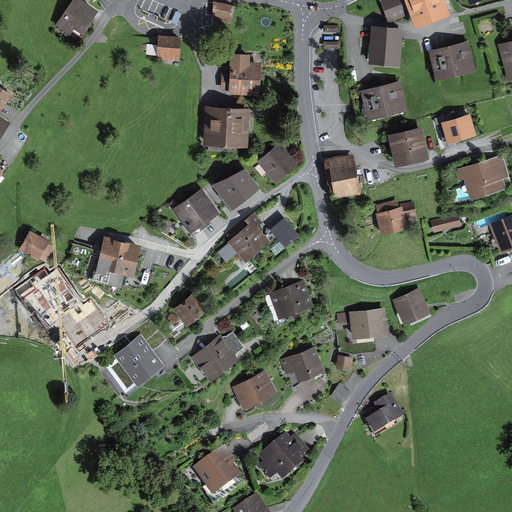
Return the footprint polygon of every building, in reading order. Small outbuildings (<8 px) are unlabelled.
[(95,12),(77,0),(74,0),(58,25),(69,32),(74,26),(82,31),(95,12)] [(379,0),(386,19),(387,22),(409,14),(414,28),(451,15),(451,13),(446,0),(379,0)] [(231,5),(214,1),(211,18),(228,21),(231,5)] [(402,30),(370,27),(368,65),(373,65),(400,67),(402,30)] [(182,38),(159,35),(157,58),(180,61),(180,57),(182,38)] [(511,40),(499,44),(508,82),(511,80),(511,40)] [(457,44),(428,52),(436,80),(474,70),(467,41),(457,44)] [(250,55),(230,54),(229,72),(221,72),(221,90),(229,90),(229,94),(235,94),(260,95),(261,63),(250,62),(250,55)] [(14,90),(0,80),(0,105),(2,107),(14,90)] [(400,81),(360,91),(368,121),(407,111),(400,81)] [(249,109),(204,107),(202,145),(247,147),(249,109)] [(0,133),(11,117),(0,109),(0,133)] [(470,114),(441,122),(448,144),(473,137),(477,136),(470,114)] [(422,127),(388,135),(396,167),(430,159),(422,127)] [(298,165),(279,142),(255,161),(274,184),(298,165)] [(354,155),(324,160),(330,198),(360,193),(354,155)] [(501,156),(459,169),(468,199),(510,186),(501,156)] [(211,185),(231,211),(261,188),(245,168),(211,185)] [(203,188),(172,208),(190,234),(200,227),(202,230),(211,224),(209,221),(220,213),(203,188)] [(377,213),(400,208),(399,204),(398,199),(376,204),(377,213)] [(377,213),(382,234),(407,229),(406,221),(417,219),(413,201),(399,204),(400,208),(377,213)] [(262,222),(254,212),(227,236),(230,240),(228,241),(229,242),(218,252),(226,262),(238,252),(245,261),(269,241),(257,227),(262,222)] [(457,214),(429,220),(432,231),(460,225),(457,214)] [(511,214),(489,224),(501,254),(511,249),(511,214)] [(284,218),(270,229),(285,247),(299,237),(284,218)] [(159,231),(168,234),(172,223),(163,220),(159,231)] [(50,241),(30,230),(19,250),(39,261),(40,258),(46,262),(54,247),(48,244),(50,241)] [(117,271),(124,244),(105,239),(96,279),(106,281),(109,269),(117,271)] [(138,247),(124,244),(117,271),(132,274),(138,247)] [(304,281),(269,293),(278,318),(313,306),(304,281)] [(419,288),(393,299),(405,325),(431,314),(427,304),(419,288)] [(192,293),(173,308),(188,326),(207,311),(192,293)] [(385,307),(337,313),(338,326),(351,324),(353,338),(388,335),(385,307)] [(140,335),(153,351),(167,339),(151,318),(125,336),(131,343),(140,335)] [(223,339),(220,335),(192,358),(211,382),(239,359),(236,355),(245,348),(232,332),(223,339)] [(131,343),(114,356),(118,362),(110,368),(127,389),(135,383),(138,387),(165,366),(153,351),(140,335),(131,343)] [(315,347),(279,361),(285,374),(293,371),(298,383),(325,372),(315,347)] [(353,357),(338,355),(336,369),(351,371),(353,357)] [(264,370),(231,387),(243,410),(276,393),(264,370)] [(352,391),(340,382),(330,395),(342,404),(352,391)] [(405,420),(389,395),(370,407),(376,416),(365,423),(375,438),(405,420)] [(310,452),(295,434),(290,438),(286,433),(259,455),(263,461),(259,465),(271,480),(278,474),(283,480),(307,461),(303,456),(310,452)] [(224,446),(192,469),(213,498),(242,477),(233,464),(236,462),(224,446)] [(268,511),(257,495),(233,511),(234,511),(268,511)]
